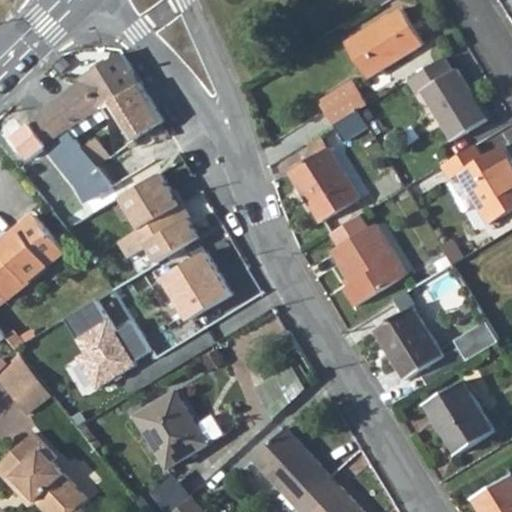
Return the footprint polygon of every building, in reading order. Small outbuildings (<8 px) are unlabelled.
[(408,10),(353,43),(374,79),(429,46),(408,10)] [(164,119),(123,52),(112,60),(110,56),(92,69),(94,70),(88,74),(83,78),(84,80),(101,108),(112,99),(136,136),(149,128),(164,119)] [(458,74),(449,60),(412,82),(420,95),(427,91),(459,143),(491,123),(462,72),(458,74)] [(101,108),(84,80),(33,120),(31,119),(18,129),(36,156),(48,147),(75,186),(76,185),(100,168),(99,165),(112,155),(99,136),(84,147),(72,130),(101,108)] [(323,102),(338,126),(365,110),(374,105),(359,80),(323,102)] [(337,147),(373,124),(365,110),(338,126),(302,148),(310,162),(298,170),(328,222),(367,198),(337,147)] [(155,136),(169,127),(164,119),(149,128),(155,136)] [(488,160),(480,146),(443,169),(452,182),(463,175),(493,227),(511,214),(511,155),(508,148),(488,160)] [(107,178),(100,168),(76,185),(82,195),(107,178)] [(116,193),(136,228),(179,203),(158,170),(116,193)] [(153,260),(197,233),(179,203),(136,228),(116,239),(127,258),(143,246),(153,260)] [(0,291),(2,290),(6,296),(40,269),(39,268),(64,248),(34,211),(16,225),(20,229),(0,245),(0,291)] [(348,247),(341,250),(361,283),(353,288),(363,306),(413,276),(383,225),(376,229),(368,215),(339,232),(348,247)] [(16,225),(0,238),(0,245),(20,229),(16,225)] [(457,239),(446,245),(458,265),(469,258),(457,239)] [(203,247),(158,273),(185,316),(227,290),(203,247)] [(448,255),(431,264),(436,273),(453,263),(448,255)] [(75,353),(95,385),(136,364),(95,298),(64,315),(81,349),(75,353)] [(417,307),(380,329),(411,381),(449,357),(417,307)] [(486,320),(452,337),(466,359),(498,340),(486,320)] [(52,393),(20,354),(0,372),(0,375),(28,411),(52,393)] [(301,363),(252,385),(272,417),(311,383),(301,363)] [(469,381),(432,404),(463,455),(500,433),(469,381)] [(175,386),(134,412),(167,464),(208,437),(223,427),(211,410),(201,416),(198,422),(175,386)] [(89,424),(81,431),(96,450),(105,443),(89,424)] [(253,461),(298,509),(332,478),(288,429),(253,461)] [(21,487),(33,500),(43,511),(82,511),(84,504),(88,499),(54,460),(57,457),(34,430),(0,460),(0,472),(17,491),(21,487)] [(511,511),(511,483),(508,477),(475,497),(484,511),(511,511)] [(362,511),(332,478),(298,509),(300,511),(362,511)] [(33,500),(21,487),(17,491),(28,504),(33,500)] [(159,511),(144,493),(136,500),(145,511),(159,511)] [(207,511),(194,496),(176,511),(207,511)]
